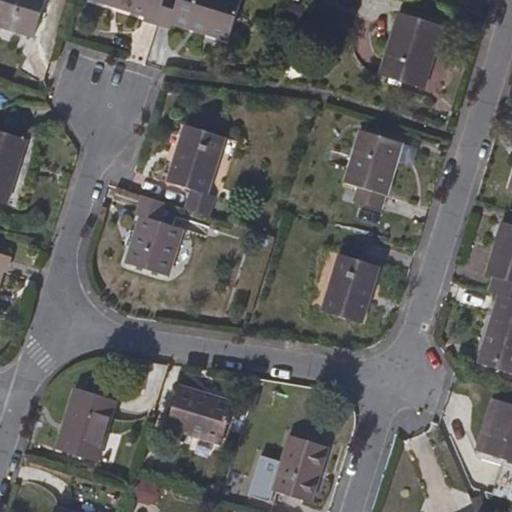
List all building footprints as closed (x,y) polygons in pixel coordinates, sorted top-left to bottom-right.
[(0,0),(0,24),(35,35),(46,0),(0,0)] [(165,0),(103,0),(142,12),(143,18),(159,24),(165,0)] [(229,41),(241,0),(165,0),(159,24),(172,29),(174,24),(229,41)] [(424,91),(444,26),(398,12),(377,76),(424,91)] [(209,191),(225,137),(185,124),(166,180),(192,188),(186,207),(201,212),(213,216),(219,195),(209,191)] [(0,197),(8,200),(29,136),(0,126),(0,197)] [(381,210),(402,143),(359,129),(343,181),(355,185),(350,200),(381,210)] [(170,276),(185,227),(162,219),(168,202),(150,196),(142,194),(136,213),(148,218),(133,265),(170,276)] [(511,221),(498,217),(481,271),(489,274),(485,290),(499,293),(511,297),(511,221)] [(0,284),(5,267),(8,269),(13,253),(0,249),(0,284)] [(363,323),(382,264),(342,251),(323,310),(363,323)] [(511,373),(511,297),(499,293),(485,333),(475,363),(511,373)] [(99,454),(118,391),(74,377),(56,440),(99,454)] [(221,439),(233,396),(177,380),(165,422),(221,439)] [(481,454),(497,399),(488,397),(472,450),(481,454)] [(511,402),(497,399),(481,454),(511,462),(511,402)] [(309,496),(326,439),(286,427),(271,485),(309,496)] [(422,476),(434,503),(452,495),(440,468),(422,476)] [(151,509),(157,490),(139,484),(133,503),(151,509)] [(95,511),(52,498),(47,511),(95,511)]
